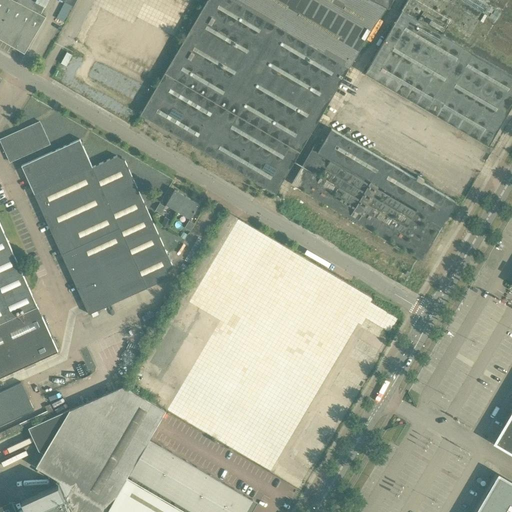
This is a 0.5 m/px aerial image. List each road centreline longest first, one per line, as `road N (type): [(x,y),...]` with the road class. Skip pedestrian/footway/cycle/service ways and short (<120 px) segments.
road 1 (unclassified): [(426,316),(0,59)]
road 2 (unknown): [(0,164),(65,331),(59,359),(0,384)]
road 3 (tertiary): [(313,511),(426,316)]
road 4 (tertiary): [(426,316),(511,172)]
